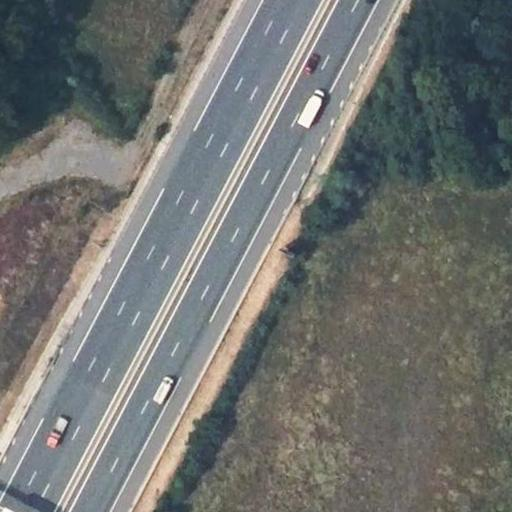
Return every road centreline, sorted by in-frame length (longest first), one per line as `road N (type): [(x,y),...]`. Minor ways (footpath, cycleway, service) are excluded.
road 1 (motorway): [(298,0),(26,511)]
road 2 (motorway): [(97,511),(367,0)]
